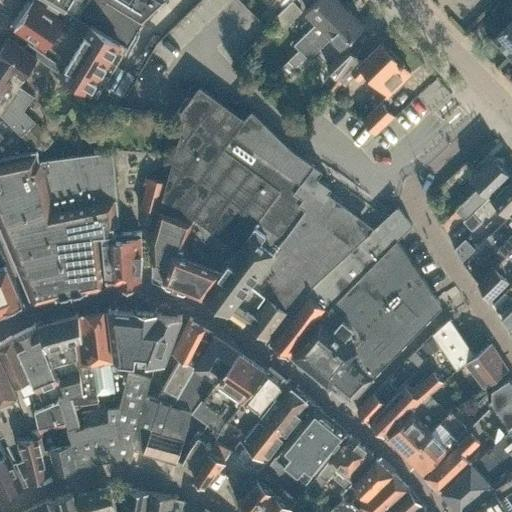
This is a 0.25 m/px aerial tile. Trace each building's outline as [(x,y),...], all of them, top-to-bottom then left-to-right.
[(24,47),(38,57),(58,71),(97,95),(142,21),(163,0),(32,0),(15,26),(44,46),(46,43),(64,55),(58,63),(28,41),(24,47)] [(292,0),(291,0),(275,16),(284,25),(301,9),(292,0)] [(285,75),(306,56),(300,50),(323,27),(345,6),(339,0),(313,0),(305,9),(317,21),(293,43),(298,49),(279,68),(285,75)] [(300,50),(306,56),(297,64),(301,68),(310,59),(308,58),(331,36),(341,46),(363,24),(345,6),(323,27),(300,50)] [(511,19),(493,38),(511,55),(511,54),(511,19)] [(38,57),(24,47),(8,36),(0,47),(0,110),(9,119),(7,121),(16,131),(18,128),(37,149),(40,151),(53,139),(24,108),(33,95),(18,84),(38,57)] [(361,61),(356,55),(338,78),(341,81),(352,72),(358,79),(367,71),(377,82),(376,83),(388,94),(411,72),(380,42),(361,61)] [(338,78),(356,55),(347,46),(327,65),(338,78)] [(315,283),(359,241),(367,233),(324,201),(333,189),(317,177),(322,169),(292,147),(252,108),(244,117),(200,84),(175,119),(183,123),(169,175),(315,283)] [(380,100),(362,118),(376,132),(395,115),(380,100)] [(111,102),(107,122),(116,123),(116,119),(129,121),(131,107),(117,105),(111,102)] [(84,119),(81,135),(100,139),(103,122),(84,119)] [(13,131),(3,143),(9,148),(19,136),(13,131)] [(39,159),(37,149),(0,156),(0,226),(31,302),(56,295),(107,285),(140,286),(142,259),(141,230),(115,232),(114,224),(119,224),(113,150),(39,159)] [(479,186),(455,209),(465,219),(472,213),(473,211),(489,197),(487,195),(510,174),(502,166),(502,162),(498,157),(495,158),(493,155),(470,177),(479,186)] [(313,285),(315,283),(169,175),(159,210),(165,212),(153,244),(153,279),(165,284),(166,279),(202,293),(203,292),(204,293),(203,293),(230,310),(231,309),(273,337),(313,285)] [(489,215),(498,206),(506,215),(509,212),(511,209),(511,175),(489,197),(474,211),(480,218),(486,212),(489,215)] [(158,210),(166,181),(148,176),(140,206),(158,210)] [(396,204),(367,233),(359,241),(376,258),(397,238),(411,224),(396,204)] [(465,219),(463,220),(472,229),(481,220),(473,211),(472,213),(465,219)] [(511,233),(498,248),(505,255),(511,247),(511,217),(511,218),(511,233)] [(311,330),(292,352),(352,398),(442,305),(397,238),(376,258),(334,301),(311,330)] [(359,241),(315,283),(313,285),(273,337),(281,342),(282,341),(288,346),(284,351),(289,355),(292,351),(292,352),(311,330),(334,301),(376,258),(359,241)] [(0,316),(26,304),(0,242),(0,316)] [(494,266),(478,282),(489,299),(508,280),(494,266)] [(133,360),(114,358),(109,306),(80,312),(83,335),(76,336),(84,389),(83,389),(71,393),(74,403),(98,399),(97,392),(114,390),(123,389),(128,369),(132,365),(133,360)] [(115,356),(165,361),(183,314),(156,311),(156,309),(135,307),(134,309),(109,306),(115,356)] [(511,308),(502,319),(509,330),(511,326),(511,308)] [(79,312),(37,324),(59,376),(66,391),(67,394),(71,393),(83,389),(80,370),(75,336),(82,335),(79,312)] [(208,340),(211,336),(209,335),(213,329),(190,316),(173,351),(182,355),(179,359),(164,384),(178,391),(207,339),(208,340)] [(432,332),(439,343),(456,368),(474,352),(450,316),(432,332)] [(66,391),(59,376),(37,324),(14,335),(29,370),(37,387),(44,403),(35,407),(40,429),(68,423),(58,394),(66,391)] [(225,419),(227,416),(268,366),(214,330),(211,336),(175,398),(185,405),(186,404),(193,408),(192,410),(208,421),(202,429),(199,426),(195,432),(199,434),(191,445),(182,462),(198,470),(225,419)] [(0,435),(4,434),(28,483),(50,472),(40,429),(35,407),(44,403),(37,387),(29,370),(14,335),(0,343),(0,435)] [(431,351),(439,343),(432,335),(423,343),(431,351)] [(484,386),(505,370),(496,355),(499,353),(490,341),(465,363),(484,386)] [(415,349),(409,355),(420,367),(426,361),(415,349)] [(246,432),(286,381),(268,366),(227,416),(246,432)] [(151,375),(128,369),(123,389),(118,404),(108,405),(109,418),(85,423),(85,424),(76,427),(84,464),(118,457),(130,460),(133,461),(140,448),(155,453),(156,465),(163,467),(167,456),(177,459),(189,420),(191,408),(172,402),(157,397),(146,394),(151,375)] [(391,396),(368,419),(386,436),(434,388),(444,380),(434,369),(412,389),(404,381),(397,388),(390,395),(391,396)] [(441,488),(509,425),(511,422),(511,379),(509,376),(491,388),(492,400),(493,402),(424,471),(441,488)] [(357,409),(368,419),(391,396),(390,395),(397,388),(387,378),(357,409)] [(289,437),(314,405),(311,403),(312,402),(286,381),(246,432),(236,444),(236,449),(239,451),(233,458),(245,468),(250,461),(257,467),(260,466),(285,435),(289,437)] [(164,384),(157,397),(172,402),(178,391),(164,384)] [(114,396),(104,397),(105,405),(108,405),(118,404),(123,389),(114,390),(114,396)] [(71,393),(67,394),(66,391),(58,394),(68,423),(68,425),(80,421),(74,403),(71,393)] [(406,452),(445,414),(446,413),(428,395),(388,434),(406,452)] [(314,405),(289,437),(282,446),(291,453),(284,462),(297,473),(304,464),(313,472),(347,432),(314,405)] [(445,414),(406,452),(424,470),(469,424),(452,407),(446,413),(445,414)] [(68,423),(63,424),(67,441),(71,440),(68,429),(67,425),(68,425),(68,423)] [(63,424),(40,429),(50,472),(55,471),(51,445),(67,441),(63,424)] [(511,428),(509,425),(442,487),(444,489),(443,490),(452,501),(453,500),(460,509),(494,480),(511,466),(511,428)] [(71,440),(76,465),(84,464),(76,427),(68,429),(71,440)] [(318,472),(308,483),(317,491),(334,469),(330,466),(333,463),(340,468),(337,472),(347,480),(350,477),(351,478),(373,452),(351,434),(318,472)] [(0,496),(0,497),(23,486),(8,451),(6,452),(0,438),(0,496)] [(76,465),(71,440),(67,441),(51,445),(55,471),(76,465)] [(210,449),(194,479),(204,484),(225,457),(210,449)] [(362,489),(353,498),(359,505),(394,472),(377,456),(353,481),(362,489)] [(219,467),(205,485),(236,502),(237,501),(248,489),(241,484),(219,467)] [(335,504),(328,511),(335,511),(339,508),(342,511),(340,511),(376,511),(407,485),(394,472),(359,505),(353,498),(347,493),(335,504)] [(249,475),(241,484),(248,489),(255,480),(249,475)] [(462,511),(506,511),(507,511),(510,510),(500,496),(511,488),(511,476),(511,475),(478,496),(479,497),(460,509),(462,511)] [(237,501),(249,511),(256,511),(275,491),(258,477),(255,480),(248,489),(237,501)] [(100,511),(117,507),(110,484),(76,494),(80,511),(100,511)] [(415,511),(424,505),(408,485),(377,511),(415,511)] [(146,511),(150,490),(126,486),(121,511),(146,511)] [(174,494),(150,490),(146,511),(180,511),(183,499),(173,497),(174,494)] [(78,511),(73,491),(49,498),(52,511),(78,511)] [(256,511),(285,511),(291,505),(275,491),(256,511)] [(52,511),(49,498),(28,508),(30,511),(52,511)]
